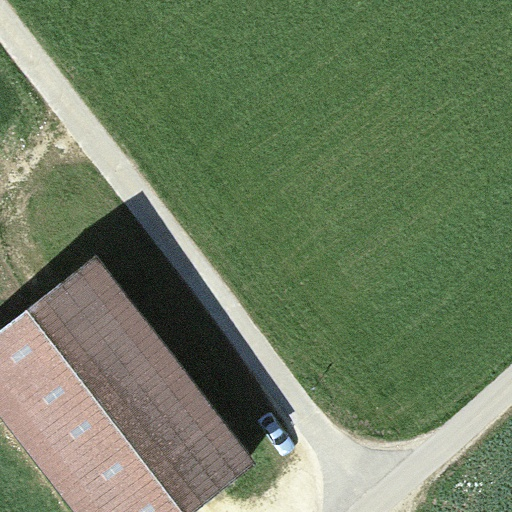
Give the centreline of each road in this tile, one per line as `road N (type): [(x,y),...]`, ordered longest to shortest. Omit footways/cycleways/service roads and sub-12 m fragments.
road 1 (track): [(0,19),(372,506)]
road 2 (unclassified): [(372,506),(511,379)]
